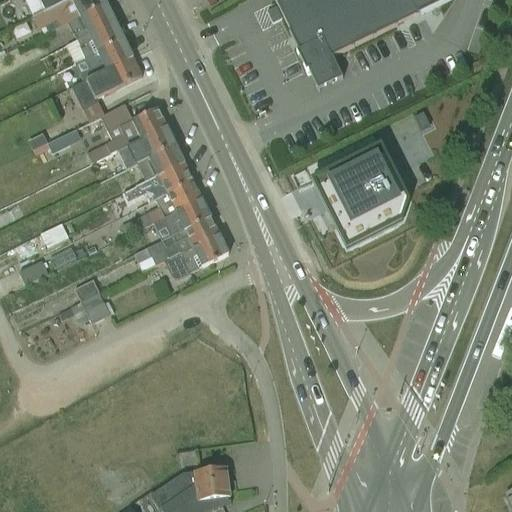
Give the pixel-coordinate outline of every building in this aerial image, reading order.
[(75,0),(83,15),(111,2),(109,0),(75,0)] [(274,0),(319,92),(330,86),(342,80),(333,62),(459,0),(274,0)] [(83,15),(92,35),(120,22),(111,2),(83,15)] [(101,53),(129,40),(120,22),(92,35),(101,53)] [(101,53),(109,71),(137,58),(129,40),(101,53)] [(78,75),(101,68),(93,44),(71,51),(78,75)] [(119,92),(147,79),(137,58),(109,71),(119,92)] [(133,122),(143,141),(171,128),(162,108),(133,122)] [(54,163),(102,142),(95,128),(48,149),(54,163)] [(153,162),(181,148),(171,128),(143,141),(153,162)] [(99,154),(105,166),(126,157),(121,145),(99,154)] [(153,162),(161,178),(189,165),(181,148),(153,162)] [(169,196),(198,182),(189,165),(161,178),(169,196)] [(394,176),(322,210),(344,255),(401,227),(408,205),(394,176)] [(169,196),(179,215),(207,201),(198,182),(169,196)] [(188,234),(216,220),(207,201),(179,215),(188,234)] [(176,215),(135,225),(139,241),(180,231),(176,215)] [(188,234),(196,250),(224,237),(216,220),(188,234)] [(62,254),(83,242),(75,227),(53,238),(62,254)] [(205,269),(233,255),(224,237),(196,250),(205,269)] [(147,259),(157,279),(193,261),(183,241),(147,259)] [(48,249),(1,277),(8,287),(54,260),(48,249)] [(75,252),(61,259),(67,271),(81,264),(75,252)] [(54,265),(34,277),(41,288),(61,277),(54,265)] [(79,334),(125,319),(113,284),(88,292),(93,309),(73,316),(79,334)] [(158,511),(220,511),(231,507),(225,474),(182,478),(151,499),(158,511)]
